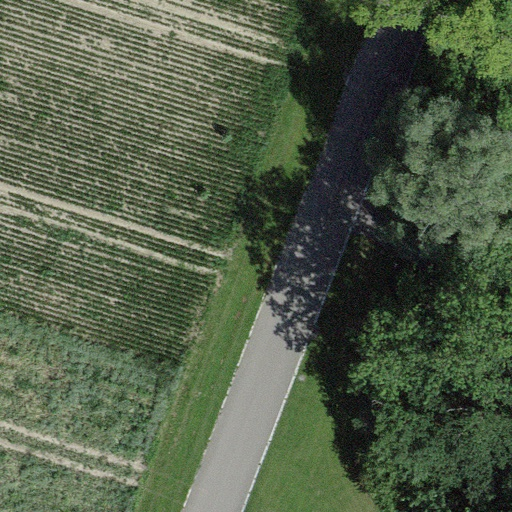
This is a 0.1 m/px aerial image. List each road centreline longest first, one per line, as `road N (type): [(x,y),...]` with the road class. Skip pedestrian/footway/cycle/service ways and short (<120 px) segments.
road 1 (residential): [(414,0),(214,511)]
road 2 (track): [(511,483),(443,414),(422,262),(335,204)]
